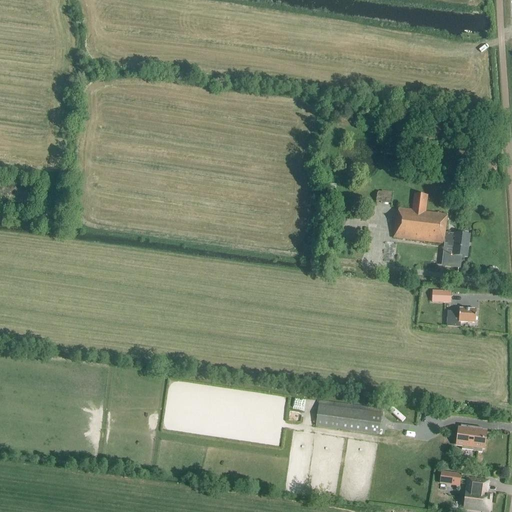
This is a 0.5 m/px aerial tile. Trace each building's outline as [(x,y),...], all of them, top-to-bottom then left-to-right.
[(391,204),(392,193),(381,192),(381,193),(379,192),(378,203),(391,204)] [(396,218),(393,239),(447,245),(446,248),(453,249),(452,256),(445,255),(444,266),(459,268),(460,257),(467,258),(469,236),(445,233),(448,216),(425,213),(428,196),(414,195),(412,211),(398,209),(397,218),(396,218)] [(449,305),(450,291),(428,289),(427,299),(437,299),(437,304),(449,305)] [(475,324),(476,311),(459,310),(459,313),(447,312),(447,327),(460,328),(460,323),(475,324)] [(165,431),(187,432),(187,399),(166,398),(165,431)] [(379,435),(382,415),(318,407),(316,427),(379,435)] [(482,433),(483,429),(461,426),(460,430),(458,429),(456,445),(462,446),(462,450),(482,453),(483,449),(485,449),(487,433),(482,433)] [(440,483),(449,485),(451,473),(441,472),(440,483)] [(486,496),(487,483),(469,480),(466,502),(470,502),(469,510),(472,510),(471,511),(479,511),(480,511),(481,511),(486,511),(487,505),(489,505),(491,496),(486,496)]
